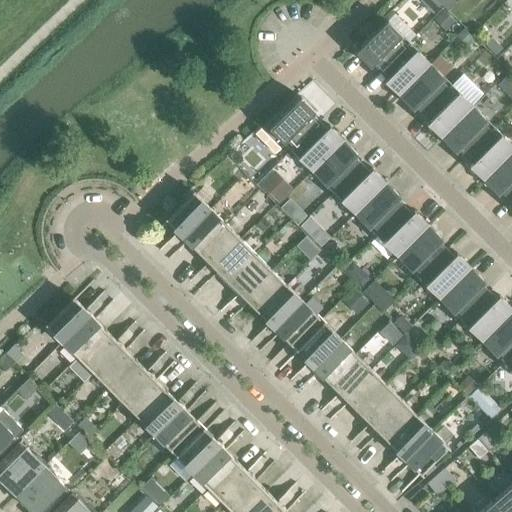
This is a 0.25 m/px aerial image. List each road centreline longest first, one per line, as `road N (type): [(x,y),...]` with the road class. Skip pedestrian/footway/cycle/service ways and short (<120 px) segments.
road 1 (residential): [(391,511),(102,215),(90,213),(73,228),(76,241),(93,246),(352,511)]
road 2 (residential): [(511,261),(292,41)]
